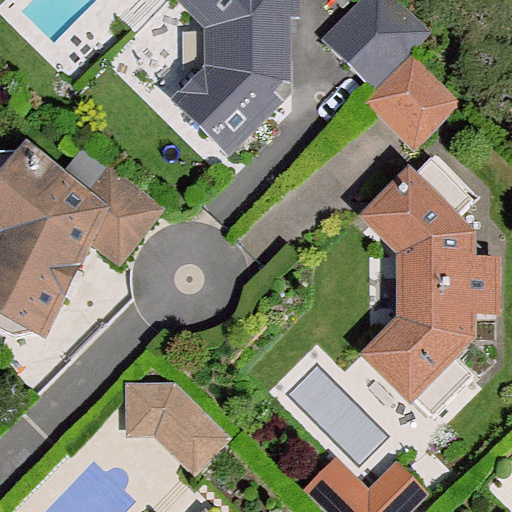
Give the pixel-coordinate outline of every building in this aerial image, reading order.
[(176,0),(214,34),(215,75),(176,110),(237,164),(295,100),(294,29),(305,29),(304,0),(176,0)] [(388,0),(372,0),(325,48),(371,93),(426,37),(388,0)] [(421,63),(373,108),(416,154),(464,109),(421,63)] [(110,171),(88,193),(32,147),(0,186),(0,236),(2,238),(0,241),(0,324),(49,346),(93,254),(122,269),(163,214),(110,171)] [(475,240),(417,180),(366,226),(403,263),(406,327),(367,365),(419,414),(484,350),(482,326),(506,327),(502,263),(475,264),(475,240)] [(195,479),(230,442),(176,389),(133,387),(132,440),(157,440),(195,479)] [(371,494),(340,466),(309,495),(325,511),(421,511),(432,500),(398,468),(371,494)]
